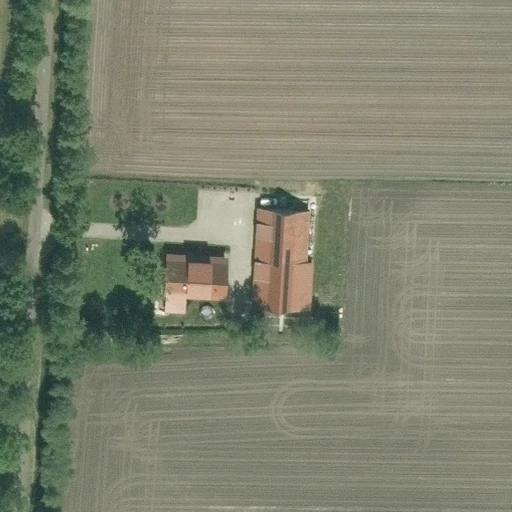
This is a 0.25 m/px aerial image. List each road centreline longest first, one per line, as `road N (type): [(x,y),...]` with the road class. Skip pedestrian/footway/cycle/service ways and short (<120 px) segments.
road 1 (residential): [(26,511),(55,0)]
road 2 (unknown): [(44,204),(196,213)]
